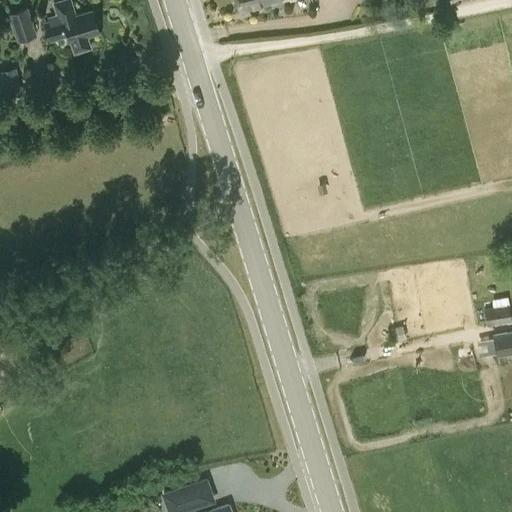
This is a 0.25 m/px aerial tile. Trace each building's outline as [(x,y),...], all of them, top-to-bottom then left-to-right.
[(69,41),(70,41),(73,52),(90,47),(87,36),(98,32),(91,9),(73,14),(69,0),(56,0),(52,1),(56,14),(43,18),(50,40),(68,35),(69,41)] [(238,0),(241,10),(243,9),(275,0),(238,0)] [(7,13),(16,41),(37,34),(32,21),(27,6),(7,13)] [(482,306),(472,308),(475,328),(485,326),(505,323),(501,303),(482,306)] [(511,329),(492,334),(496,357),(511,354),(511,329)] [(188,485),(165,493),(171,511),(176,511),(195,506),(188,485)]
